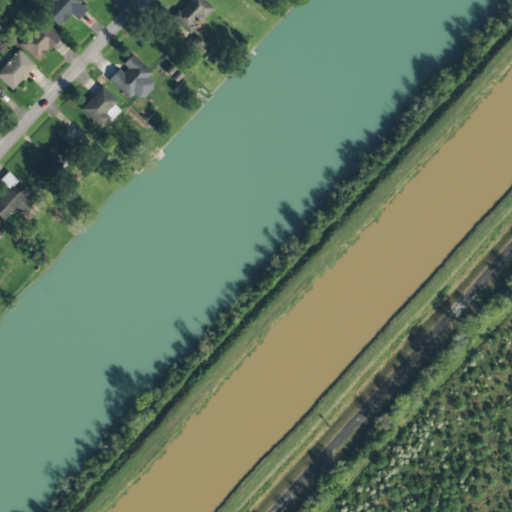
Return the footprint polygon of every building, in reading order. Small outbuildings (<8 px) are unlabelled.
[(68,15),(73,21),(83,11),(71,0),(47,0),(49,2),(40,12),(56,27),(68,15)] [(210,42),(193,29),(210,7),(200,0),(184,0),(169,20),(192,38),(187,44),(200,55),(210,42)] [(57,38),(40,22),(17,44),(34,61),(57,38)] [(0,67),(0,81),(9,90),(32,66),(16,50),(0,67)] [(125,98),(148,74),(129,55),(117,67),(118,67),(106,79),(125,98)] [(97,129),(114,113),(109,108),(114,102),(99,87),(77,109),(97,129)] [(28,168),(42,183),(73,152),(59,138),(28,168)] [(34,200),(5,174),(0,179),(0,182),(7,189),(0,196),(0,220),(1,221),(12,210),(19,216),(34,200)]
